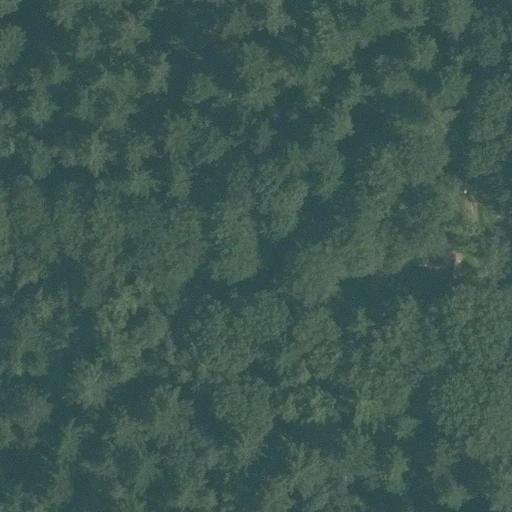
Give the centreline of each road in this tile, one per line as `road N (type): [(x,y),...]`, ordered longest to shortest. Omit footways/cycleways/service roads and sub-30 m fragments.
road 1 (unclassified): [(0,211),(249,230),(364,185),(469,183)]
road 2 (unknown): [(211,0),(202,151),(0,114)]
